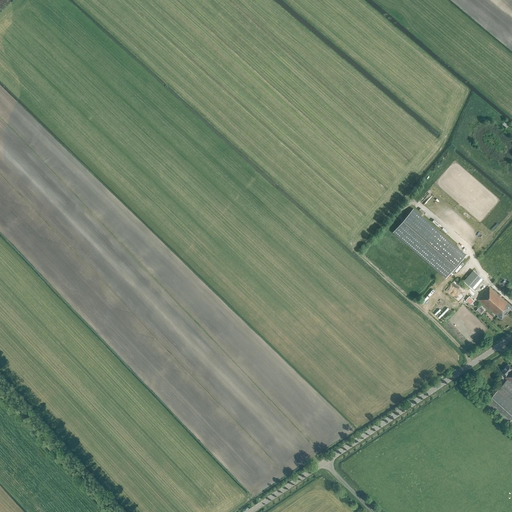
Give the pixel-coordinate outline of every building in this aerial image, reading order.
[(466,255),(413,209),(393,232),(446,278),(466,255)] [(473,270),(463,281),(474,291),(484,280),(478,275),(473,270)] [(509,310),(511,307),(489,287),(478,300),(494,314),(495,313),(498,316),(497,317),(501,320),(509,310)] [(471,305),(474,301),(478,296),(475,294),(471,298),(469,296),(466,300),(471,305)] [(481,315),(485,310),(480,306),(476,311),(481,315)] [(508,423),(511,418),(511,368),(508,364),(501,372),(506,377),(505,378),(507,380),(486,403),(508,423)]
